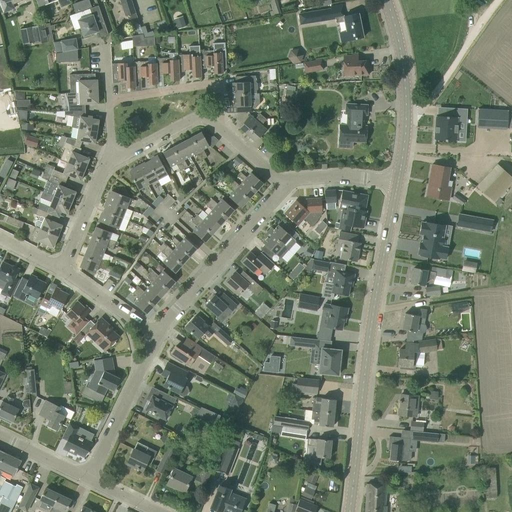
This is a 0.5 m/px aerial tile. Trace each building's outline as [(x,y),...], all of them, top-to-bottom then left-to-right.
[(0,0),(0,8),(1,12),(12,8),(10,4),(20,0),(0,0)] [(119,0),(125,16),(135,13),(131,0),(119,0)] [(269,0),(274,15),(281,13),(276,0),(269,0)] [(90,9),(69,16),(74,30),(80,28),(83,36),(97,32),(99,37),(108,34),(98,5),(89,9),(90,9)] [(330,9),(298,14),(300,25),(332,20),(330,9)] [(344,16),(344,15),(334,17),(336,23),(344,21),(346,31),(339,33),(341,42),(363,37),(358,13),(344,16)] [(183,16),(174,18),(176,27),(185,25),(183,16)] [(52,36),(51,30),(50,26),(49,23),(19,29),(22,44),(34,42),(34,44),(53,41),(52,36)] [(152,36),(142,38),(142,34),(131,36),(133,47),(153,43),(152,36)] [(56,53),(63,52),(68,51),(77,50),(75,39),(53,42),(56,53)] [(131,40),(120,41),(121,49),(132,48),(131,40)] [(222,68),(226,68),(226,53),(225,53),(225,43),(213,43),(213,51),(199,51),(199,56),(200,56),(200,69),(206,68),(206,66),(214,66),(214,74),(223,73),(222,68)] [(189,54),(177,55),(177,59),(178,59),(178,72),(185,72),(184,70),(192,69),(192,77),(201,77),(200,69),(200,56),(199,56),(199,51),(199,49),(199,46),(189,46),(189,54)] [(0,90),(11,88),(6,57),(3,47),(0,48),(0,90)] [(293,64),(300,63),(303,55),(298,49),(290,51),(287,58),(293,64)] [(63,52),(56,53),(56,62),(69,62),(68,51),(63,52)] [(155,63),(156,63),(157,76),(163,75),(163,73),(170,73),(170,81),(179,81),(178,72),(178,59),(177,59),(177,55),(177,53),(170,53),(170,58),(155,58),(155,63)] [(157,76),(156,63),(155,63),(155,58),(155,57),(148,58),(148,61),(133,62),(133,67),(134,66),(135,79),(141,79),(141,77),(148,76),(148,85),(157,84),(157,76)] [(303,63),(305,73),(323,69),(321,60),(303,63)] [(352,62),(343,63),(344,76),(358,75),(368,75),(368,61),(359,61),(358,61),(351,61),(352,62)] [(135,88),(135,79),(134,66),(133,67),(126,67),(126,63),(111,64),(112,83),(119,83),(119,80),(126,80),(127,88),(135,88)] [(69,93),(78,92),(98,92),(97,79),(83,80),(83,74),(68,75),(69,93)] [(229,95),(256,94),(256,91),(257,90),(257,84),(255,82),(255,76),(249,76),(235,76),(235,82),(232,83),(232,89),(229,89),(229,95)] [(24,98),(21,98),(21,92),(15,92),(15,106),(24,106),(24,98)] [(68,111),(75,111),(74,105),(98,104),(98,92),(78,92),(69,93),(64,93),(66,98),(67,101),(68,105),(68,109),(68,111)] [(259,93),(256,94),(229,95),(230,100),(233,100),(233,107),(236,107),(237,113),(250,112),(250,108),(255,108),(259,104),(259,93)] [(339,131),(339,141),(339,146),(351,147),(352,142),(365,142),(366,126),(364,126),(364,115),(367,115),(367,105),(357,105),(346,104),(345,114),(347,114),(346,125),(340,125),(339,131)] [(17,108),(17,116),(26,116),(26,108),(17,108)] [(435,132),(435,140),(456,141),(457,121),(463,121),(464,109),(446,108),(445,116),(436,116),(435,128),(436,128),(436,132),(435,132)] [(478,109),(477,128),(507,129),(508,111),(478,109)] [(78,128),(97,131),(99,120),(92,118),(92,116),(87,115),(87,117),(75,115),(75,111),(68,111),(64,111),(64,115),(69,115),(73,116),(71,127),(78,128)] [(247,134),(263,116),(260,114),(254,120),(249,115),(239,127),(247,134)] [(247,134),(255,142),(266,130),(261,125),(266,119),(263,116),(247,134)] [(95,143),(97,131),(78,128),(76,140),(83,141),(83,143),(87,144),(88,142),(95,143)] [(191,137),(203,158),(207,156),(203,149),(209,146),(211,148),(218,140),(213,136),(205,140),(201,132),(191,137)] [(26,134),(23,142),(35,146),(38,138),(26,134)] [(70,144),(72,138),(67,137),(61,135),(59,140),(70,144)] [(182,142),(189,157),(195,153),(199,161),(203,158),(191,137),(182,142)] [(72,151),(67,162),(85,170),(89,158),(79,154),(81,148),(70,144),(59,140),(57,145),(62,148),(67,150),(68,149),(72,151)] [(184,160),(189,157),(182,142),(172,147),(184,169),(188,167),(184,160)] [(180,171),(184,169),(172,147),(163,153),(170,167),(176,164),(180,171)] [(148,162),(157,180),(167,174),(157,156),(150,159),(151,160),(148,162)] [(80,181),(85,170),(67,162),(63,174),(80,181)] [(148,162),(145,163),(145,162),(138,166),(148,185),(157,180),(148,162)] [(47,164),(43,172),(56,177),(59,172),(53,170),(55,167),(47,164)] [(448,200),(452,181),(447,180),(450,167),(432,164),(426,196),(448,200)] [(497,164),(476,187),(489,198),(494,203),(511,184),(511,177),(497,164)] [(148,185),(138,166),(131,170),(132,171),(129,172),(138,190),(148,185)] [(47,180),(43,191),(71,203),(76,192),(67,188),(58,184),(54,183),(56,177),(43,172),(41,178),(47,180)] [(237,176),(243,181),(255,192),(263,183),(251,172),(246,178),(240,172),(237,176)] [(230,183),(248,200),(255,192),(243,181),(239,186),(233,180),(230,183)] [(230,183),(227,187),(233,192),(229,197),(241,208),(248,200),(230,183)] [(336,202),(335,190),(324,191),(325,203),(336,202)] [(340,202),(365,207),(368,195),(342,190),(340,202)] [(43,191),(40,198),(51,202),(49,207),(45,205),(43,211),(47,212),(55,216),(59,217),(61,212),(67,214),(71,203),(43,191)] [(106,201),(126,208),(130,198),(111,191),(110,194),(109,194),(106,201)] [(452,198),(462,205),(465,201),(455,193),(452,198)] [(152,204),(156,207),(163,199),(159,196),(152,204)] [(322,212),(321,198),(306,199),(306,203),(300,204),(296,200),(284,214),(291,220),(297,226),(303,219),(307,222),(307,223),(312,227),(318,220),(317,220),(321,215),(321,212),(322,212)] [(208,202),(226,218),(234,210),(222,199),(217,204),(211,199),(208,202)] [(132,211),(126,208),(106,201),(104,208),(105,208),(103,211),(122,218),(122,219),(127,221),(132,211)] [(207,215),(219,226),(226,218),(208,202),(206,205),(212,210),(207,215)] [(364,211),(365,207),(340,202),(339,209),(342,209),(340,223),(335,223),(334,228),(339,229),(340,229),(350,231),(351,226),(363,228),(367,211),(364,211)] [(150,206),(142,214),(146,218),(154,209),(150,206)] [(122,218),(103,211),(102,214),(101,214),(98,221),(118,229),(122,219),(122,218)] [(187,212),(179,216),(183,224),(191,219),(187,212)] [(459,214),(457,226),(490,232),(492,222),(492,220),(459,214)] [(194,218),(212,234),(219,226),(207,215),(203,220),(197,215),(194,218)] [(10,217),(8,216),(6,222),(15,226),(16,225),(22,227),(24,222),(10,217)] [(44,218),(40,216),(38,220),(36,221),(34,222),(34,225),(35,227),(58,236),(62,225),(44,218)] [(212,234),(194,218),(191,221),(197,226),(193,231),(205,242),(212,234)] [(272,227),(268,232),(288,250),(294,243),(295,242),(295,241),(295,240),(294,239),(298,235),(284,222),(280,227),(278,225),(274,229),(272,227)] [(420,242),(418,254),(420,255),(420,256),(439,259),(440,258),(446,259),(447,251),(448,248),(442,247),(444,235),(445,226),(426,222),(425,223),(421,222),(419,234),(423,235),(422,242),(420,242)] [(92,237),(114,246),(116,242),(108,239),(111,232),(96,226),(92,237)] [(35,227),(30,239),(35,242),(36,240),(42,243),(41,245),(46,247),(46,245),(53,247),(58,236),(35,227)] [(281,258),(288,250),(268,232),(264,236),(266,238),(262,243),(264,245),(260,249),(271,258),(275,254),(279,258),(281,258)] [(358,236),(349,234),(340,232),(338,242),(343,243),(340,258),(357,262),(360,243),(357,242),(358,236)] [(88,247),(103,253),(105,247),(113,250),(114,246),(92,237),(88,247)] [(171,241),(177,246),(189,257),(197,248),(185,238),(180,243),(174,237),(171,241)] [(164,249),(182,265),(189,257),(177,246),(173,251),(167,245),(163,242),(161,246),(164,249)] [(110,256),(103,253),(88,247),(84,257),(106,266),(108,262),(110,256)] [(175,273),(182,265),(164,249),(161,252),(167,257),(163,262),(175,273)] [(256,257),(250,252),(241,262),(254,273),(258,268),(265,274),(274,264),(260,252),(256,257)] [(97,267),(105,270),(110,272),(112,268),(106,266),(84,257),(80,267),(95,273),(97,267)] [(128,264),(118,260),(116,265),(126,269),(128,264)] [(331,263),(313,260),(310,260),(302,271),(311,273),(312,269),(329,272),(331,263)] [(463,261),(461,270),(475,273),(477,264),(463,261)] [(10,297),(19,280),(15,278),(19,269),(16,267),(15,269),(13,267),(2,262),(0,266),(0,279),(6,283),(1,292),(10,297)] [(435,271),(423,270),(413,268),(411,283),(420,285),(422,285),(424,278),(433,280),(434,275),(435,271)] [(435,271),(434,275),(445,277),(446,269),(435,268),(435,271)] [(153,270),(150,274),(168,290),(175,281),(163,271),(158,276),(153,270)] [(333,299),(334,293),(348,296),(350,286),(352,287),(354,274),(335,270),(333,283),(324,282),(321,297),(333,299)] [(262,289),(250,278),(243,271),(239,276),(235,272),(225,283),(239,295),(246,287),(256,296),(262,289)] [(37,298),(40,292),(45,283),(36,278),(36,277),(30,274),(28,280),(22,277),(13,295),(24,301),(27,296),(24,295),(25,292),(37,298)] [(148,287),(160,298),(168,290),(150,274),(147,277),(153,282),(148,287)] [(153,306),(135,290),(131,286),(128,289),(132,293),(138,298),(134,303),(146,314),(153,306)] [(138,286),(135,290),(153,306),(160,298),(148,287),(144,292),(138,286)] [(40,304),(50,309),(49,311),(57,315),(59,309),(60,310),(68,294),(59,290),(60,289),(55,287),(52,294),(47,291),(40,304)] [(426,295),(440,293),(439,287),(426,288),(426,295)] [(237,306),(223,293),(218,298),(214,295),(205,305),(217,316),(216,317),(222,323),(228,316),(237,306)] [(319,298),(300,294),(297,307),(317,311),(319,298)] [(67,326),(73,332),(69,336),(72,339),(80,331),(88,322),(84,318),(89,312),(77,301),(70,308),(65,314),(73,321),(70,325),(69,324),(67,326)] [(453,303),(456,309),(459,308),(461,312),(471,308),(471,306),(469,306),(467,301),(453,303)] [(348,308),(338,306),(330,305),(324,304),(323,310),(329,311),(326,327),(342,330),(343,321),(345,322),(348,308)] [(427,310),(418,309),(417,316),(405,313),(402,329),(407,331),(406,342),(421,340),(422,333),(423,333),(424,332),(426,331),(426,329),(426,328),(426,326),(425,325),(424,324),(427,310)] [(205,323),(198,316),(196,318),(194,317),(184,328),(191,333),(192,332),(198,338),(204,332),(209,337),(214,331),(205,323)] [(105,350),(118,336),(110,329),(111,328),(101,318),(86,333),(105,350)] [(228,346),(233,340),(220,328),(214,334),(228,346)] [(80,331),(72,339),(66,347),(67,352),(76,342),(77,343),(84,335),(80,331)] [(320,340),(290,336),(289,345),(319,349),(320,340)] [(175,346),(170,353),(179,359),(186,364),(190,366),(195,359),(197,355),(210,364),(215,357),(202,348),(195,343),(186,338),(179,348),(175,346)] [(420,352),(436,349),(442,348),(440,339),(418,342),(420,352)] [(417,344),(406,343),(405,350),(399,350),(398,365),(408,366),(415,367),(417,344)] [(317,373),(338,375),(339,367),(341,368),(342,358),(340,358),(341,350),(320,348),(317,373)] [(95,371),(87,387),(93,390),(89,397),(100,403),(104,395),(107,387),(113,390),(119,379),(115,377),(113,366),(111,357),(102,359),(94,361),(95,371)] [(267,357),(266,371),(281,372),(282,363),(275,363),(275,357),(267,357)] [(183,385),(186,379),(184,378),(187,372),(167,363),(161,374),(167,377),(163,386),(179,393),(178,394),(182,396),(186,395),(188,391),(187,386),(183,385)] [(36,397),(34,369),(26,370),(27,377),(26,377),(27,382),(28,382),(29,393),(36,397)] [(318,381),(297,378),(295,391),(316,393),(318,381)] [(169,395),(160,391),(156,398),(151,395),(149,400),(149,401),(145,410),(154,414),(166,420),(176,398),(169,395)] [(399,409),(398,415),(408,416),(412,416),(416,416),(416,410),(418,396),(415,395),(406,394),(405,395),(401,394),(399,409)] [(1,405),(0,406),(0,415),(5,418),(4,421),(10,423),(11,421),(12,422),(16,413),(18,409),(10,405),(13,399),(7,396),(4,402),(2,401),(1,405)] [(312,411),(334,413),(335,400),(316,398),(316,401),(314,400),(312,402),(312,411)] [(60,405),(60,407),(46,401),(39,414),(49,419),(47,425),(57,430),(63,416),(71,420),(74,412),(60,405)] [(193,407),(190,413),(196,416),(199,410),(193,407)] [(201,407),(199,410),(196,416),(216,425),(221,416),(201,407)] [(333,426),(334,413),(312,411),(311,419),(314,420),(313,424),(333,426)] [(282,427),(307,430),(308,431),(309,423),(274,418),(273,425),(282,427)] [(431,432),(431,431),(438,432),(438,425),(424,424),(424,423),(411,422),(410,430),(431,432)] [(91,441),(77,434),(80,428),(69,423),(66,429),(62,438),(67,441),(63,449),(76,455),(76,453),(84,457),(91,441)] [(282,427),(272,426),(268,446),(274,448),(276,436),(274,435),(275,429),(281,430),(281,436),(305,440),(307,430),(282,427)] [(438,434),(411,431),(410,439),(438,441),(438,434)] [(390,459),(400,460),(407,461),(410,438),(389,436),(388,444),(391,444),(390,459)] [(331,441),(321,440),(317,439),(308,438),(307,445),(316,446),(315,456),(329,457),(331,441)] [(142,470),(149,456),(153,458),(157,451),(146,446),(137,442),(126,464),(132,467),(133,465),(137,467),(136,469),(137,470),(139,468),(142,469),(142,470)] [(215,470),(228,475),(232,463),(238,449),(225,444),(219,458),(215,470)] [(162,473),(173,449),(168,447),(157,470),(162,473)] [(4,452),(0,461),(0,499),(2,496),(8,483),(1,479),(0,478),(0,476),(2,471),(4,472),(13,476),(17,469),(21,460),(4,452)] [(197,483),(204,486),(210,473),(209,473),(211,467),(206,464),(206,466),(197,483)] [(486,468),(486,498),(495,498),(495,468),(486,468)] [(184,491),(193,474),(187,471),(185,475),(174,469),(167,484),(168,484),(174,487),(174,486),(184,491)] [(0,499),(0,511),(10,511),(15,503),(14,503),(22,487),(16,484),(15,486),(8,483),(2,496),(0,499)] [(30,484),(18,507),(26,511),(38,488),(30,484)] [(210,508),(215,510),(220,511),(222,511),(223,510),(229,511),(240,511),(245,499),(230,492),(231,489),(219,484),(215,494),(210,508)] [(387,485),(366,484),(364,511),(386,511),(387,505),(386,505),(387,485)] [(37,506),(49,511),(58,494),(45,488),(40,500),(37,506)] [(311,499),(314,492),(304,488),(301,495),(311,499)] [(71,500),(58,494),(49,511),(50,511),(64,511),(65,511),(71,500)] [(294,511),(297,511),(314,511),(317,507),(313,505),(314,502),(301,497),(300,500),(299,499),(294,511)] [(273,511),(275,505),(269,503),(266,511),(273,511)] [(294,511),(296,504),(289,503),(287,511),(294,511)]
